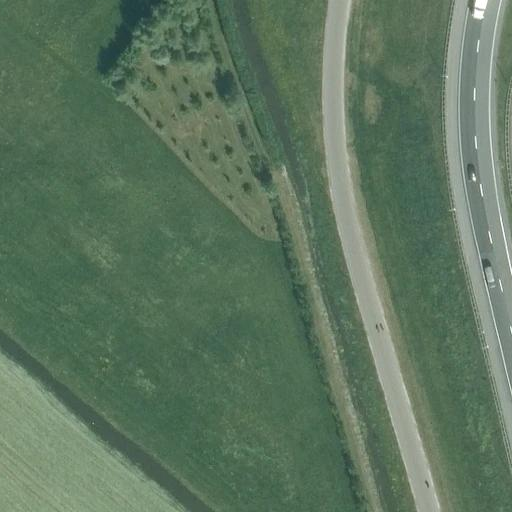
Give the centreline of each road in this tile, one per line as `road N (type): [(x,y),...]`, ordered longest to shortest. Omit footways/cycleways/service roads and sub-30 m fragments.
road 1 (unclassified): [(430,511),(345,207),(334,71),(341,0)]
road 2 (motorway): [(486,0),(474,135),(511,330)]
